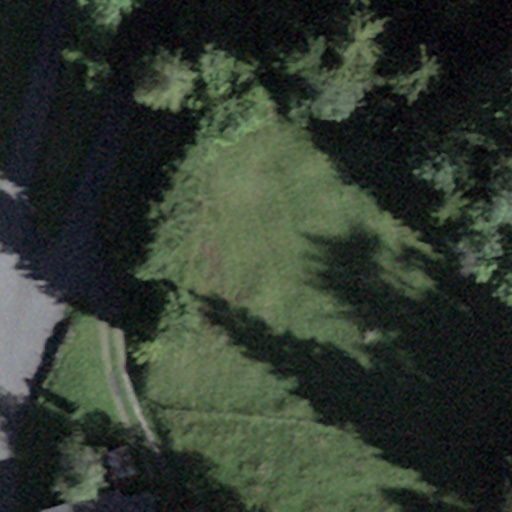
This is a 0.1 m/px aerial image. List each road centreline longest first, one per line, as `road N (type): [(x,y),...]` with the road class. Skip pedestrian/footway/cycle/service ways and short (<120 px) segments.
road 1 (track): [(60,0),(0,252)]
road 2 (unclassified): [(4,342),(0,470)]
